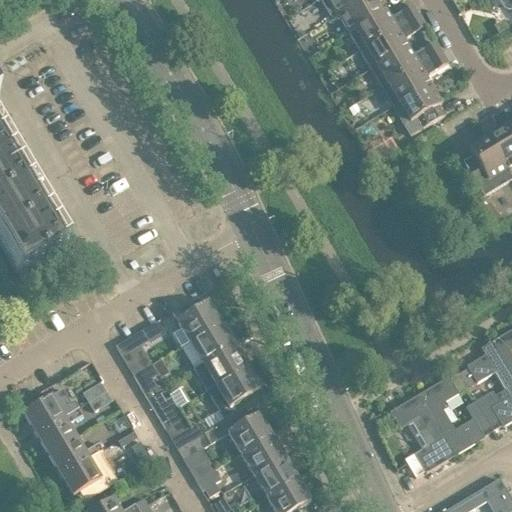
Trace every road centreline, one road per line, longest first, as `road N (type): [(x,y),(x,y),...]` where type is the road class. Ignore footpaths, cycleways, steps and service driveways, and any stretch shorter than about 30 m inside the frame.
road 1 (residential): [(191,267),(50,16),(0,44)]
road 2 (tertiary): [(380,511),(252,228)]
road 3 (residential): [(0,69),(135,298)]
road 4 (tertiary): [(252,228),(124,0)]
road 5 (residential): [(86,328),(198,511)]
road 6 (residential): [(511,85),(486,85),(434,0)]
road 7 (residential): [(511,451),(408,511)]
